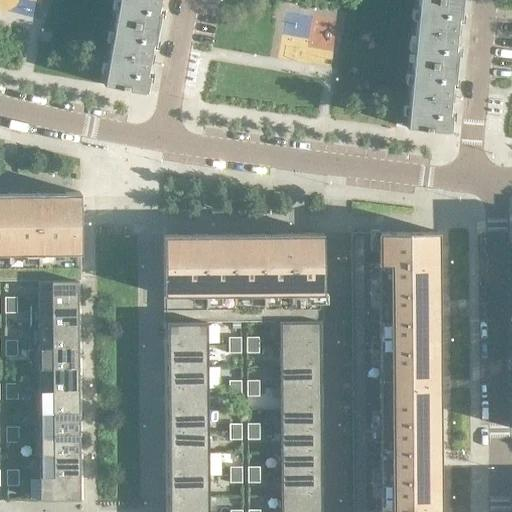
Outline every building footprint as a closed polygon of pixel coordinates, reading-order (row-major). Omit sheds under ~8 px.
[(161,0),(163,0),(162,0),(117,0),(114,20),(155,27),(159,0),(161,0)] [(459,38),(460,30),(460,29),(456,29),(458,1),(447,0),(417,0),(412,62),(452,66),(455,38),(459,38)] [(152,64),(153,55),(150,54),(155,27),(114,20),(103,84),(120,87),(120,88),(143,92),(148,63),(152,64)] [(453,103),(454,94),(450,93),(452,66),(412,62),(405,127),(423,129),(446,131),(447,130),(446,130),(449,103),(453,103)] [(80,280),(79,192),(0,192),(0,280),(4,280),(80,280)] [(351,413),(352,511),(439,511),(440,483),(439,376),(438,232),(376,232),(376,233),(350,233),(350,263),(351,305),(351,326),(351,355),(351,413)] [(162,234),(163,295),(163,322),(165,322),(207,321),(240,321),(246,321),(279,321),(319,321),(320,321),(322,321),(322,294),(322,233),(162,234)] [(77,281),(59,281),(37,281),(37,304),(77,304),(77,281)] [(16,297),(4,297),(4,305),(16,305),(16,297)] [(77,325),(77,307),(77,304),(37,304),(37,326),(77,325)] [(16,313),(16,305),(4,305),(4,313),(16,313)] [(207,321),(165,322),(165,327),(167,327),(167,344),(165,344),(165,346),(207,345),(207,321)] [(319,321),(279,321),(279,345),(319,344),(319,343),(319,336),(319,321)] [(77,347),(77,329),(77,325),(37,326),(38,347),(33,347),(33,348),(77,347)] [(228,345),(240,345),(240,337),(228,337),(228,345)] [(17,340),(4,340),(4,348),(17,348),(17,340)] [(319,344),(279,345),(279,366),(319,366),(319,364),(319,358),(319,344)] [(207,345),(165,346),(166,349),(167,349),(167,366),(166,366),(166,368),(207,367),(207,345)] [(228,353),(240,353),(240,345),(228,345),(228,353)] [(78,369),(78,350),(77,347),(33,348),(33,369),(78,369)] [(17,356),(17,348),(4,348),(4,356),(17,356)] [(319,380),(319,366),(279,366),(279,388),(320,388),(320,386),(319,380)] [(207,367),(166,368),(166,371),(167,371),(167,387),(166,387),(166,390),(207,389),(207,367)] [(78,390),(78,372),(78,369),(33,369),(33,370),(38,370),(38,390),(33,390),(33,391),(78,390)] [(17,383),(5,383),(5,391),(17,391),(17,383)] [(320,388),(279,388),(280,409),(320,409),(320,407),(320,401),(320,388)] [(207,389),(166,390),(166,392),(167,392),(167,409),(166,409),(166,411),(207,410),(207,389)] [(78,412),(78,394),(78,390),(33,391),(34,412),(78,412)] [(17,399),(17,391),(5,391),(5,399),(17,399)] [(320,431),(320,429),(320,423),(320,409),(280,409),(280,431),(320,431)] [(207,410),(166,411),(166,414),(167,414),(167,430),(166,430),(166,432),(208,432),(207,410)] [(79,434),(78,415),(78,412),(34,412),(34,434),(79,434)] [(229,432),(241,431),(241,424),(228,424),(229,432)] [(18,426),(5,427),(5,434),(18,434),(18,426)] [(229,440),(241,439),(241,431),(229,432),(229,440)] [(320,431),(280,431),(280,453),(320,452),(320,451),(320,444),(320,431)] [(208,432),(166,432),(166,436),(168,436),(168,452),(166,452),(166,454),(208,454),(208,432)] [(18,442),(18,434),(5,434),(5,442),(18,442)] [(79,455),(79,437),(79,434),(34,434),(34,436),(34,456),(79,455)] [(320,474),(320,472),(320,466),(320,452),(280,453),(280,474),(320,474)] [(208,454),(166,454),(166,458),(168,458),(168,474),(166,474),(166,475),(208,475),(208,454)] [(79,477),(79,458),(79,455),(34,456),(39,456),(39,477),(79,477)] [(241,475),(241,467),(229,467),(229,475),(241,475)] [(18,470),(6,470),(6,478),(18,477),(18,470)] [(320,474),(280,474),(280,496),(320,496),(320,494),(320,488),(320,474)] [(208,475),(166,475),(166,479),(168,479),(168,495),(167,495),(167,497),(208,497),(208,475)] [(241,482),(241,475),(229,475),(229,483),(241,482)] [(18,485),(18,477),(6,478),(6,485),(18,485)] [(79,494),(79,480),(79,477),(39,477),(39,500),(53,500),(53,501),(62,501),(62,500),(73,500),(73,499),(79,499),(79,494)] [(320,496),(280,496),(280,511),(320,511),(320,509),(320,496)] [(208,511),(208,497),(167,497),(167,500),(168,500),(168,511),(208,511)]
